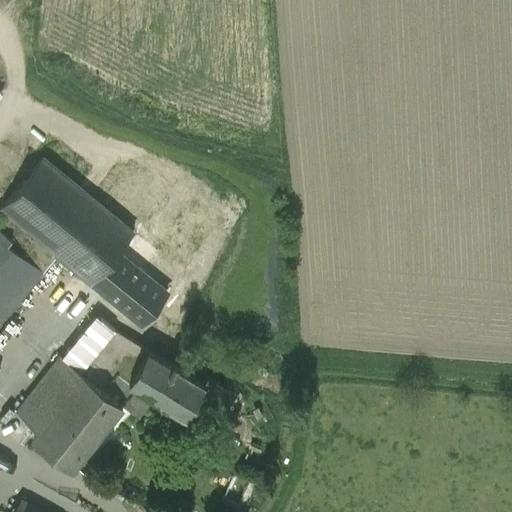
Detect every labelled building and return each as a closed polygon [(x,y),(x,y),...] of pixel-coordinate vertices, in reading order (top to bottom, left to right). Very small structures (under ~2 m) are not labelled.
[(43,88),(38,98),(69,112),(73,102),(43,88)] [(46,160),(83,190),(96,175),(59,144),(46,160)] [(46,160),(41,156),(0,206),(56,252),(93,281),(104,267),(133,230),(83,190),(46,160)] [(134,172),(128,173),(125,175),(122,177),(120,178),(118,180),(117,183),(115,186),(115,188),(114,190),(114,193),(114,197),(115,199),(116,202),(117,203),(118,205),(120,208),(123,210),(125,211),(129,213),(135,214),(140,213),(143,212),(147,209),(150,206),(152,203),(154,200),(154,197),(155,193),(155,190),(154,188),(154,185),(152,182),(149,178),(146,176),(143,174),(139,173),(134,172)] [(0,206),(0,321),(56,252),(0,206)] [(184,215),(127,285),(104,267),(93,281),(141,321),(210,236),(184,215)] [(98,314),(61,355),(81,370),(115,328),(98,314)] [(38,429),(33,435),(72,465),(120,403),(122,405),(137,386),(128,381),(147,348),(115,328),(81,370),(82,372),(38,429)] [(203,382),(147,348),(128,381),(137,386),(198,423),(222,383),(208,374),(203,382)] [(61,355),(16,411),(38,429),(82,372),(81,370),(61,355)] [(36,511),(20,503),(14,511),(36,511)]
